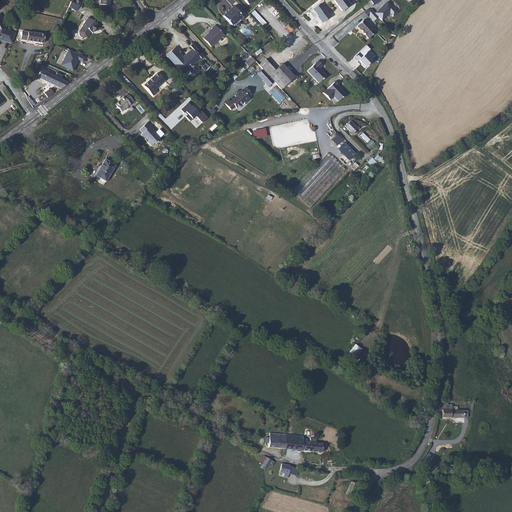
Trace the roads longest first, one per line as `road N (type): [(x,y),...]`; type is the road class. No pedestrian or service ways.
road 1 (unclassified): [(355,511),(376,479),(412,462),(426,440),(441,331),(386,119),(279,0)]
road 2 (track): [(264,451),(95,369),(0,309)]
road 3 (secondary): [(34,118),(152,25)]
road 4 (track): [(98,511),(143,391)]
road 5 (track): [(404,178),(431,174),(475,148),(511,176)]
